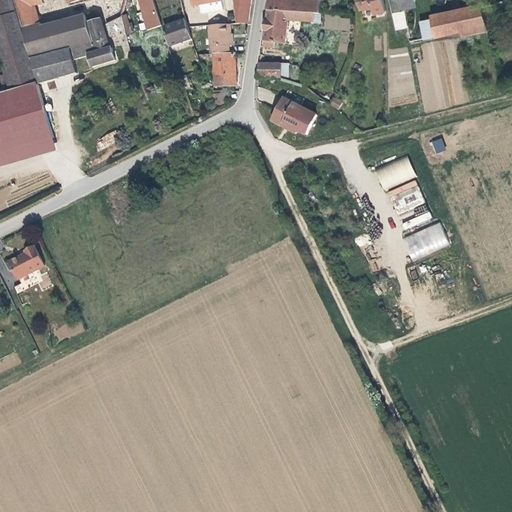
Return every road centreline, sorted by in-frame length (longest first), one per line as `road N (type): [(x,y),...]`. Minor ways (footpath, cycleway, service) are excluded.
road 1 (track): [(245,105),(445,511)]
road 2 (residential): [(0,230),(245,105),(261,0)]
road 3 (track): [(277,157),(511,102)]
road 4 (track): [(511,297),(367,351)]
